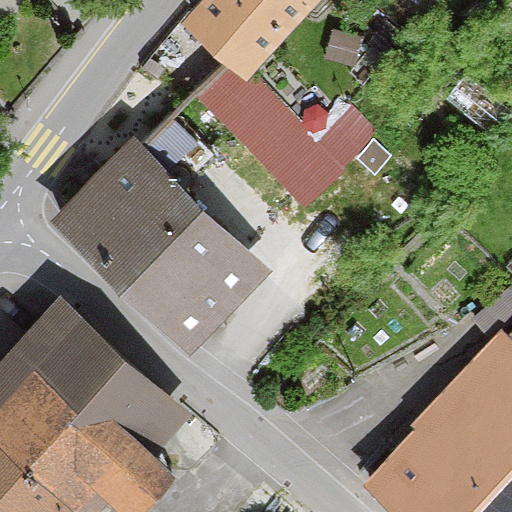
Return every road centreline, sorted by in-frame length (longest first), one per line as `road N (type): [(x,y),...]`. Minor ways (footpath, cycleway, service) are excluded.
road 1 (residential): [(349,511),(2,219)]
road 2 (unclassified): [(2,219),(157,0)]
